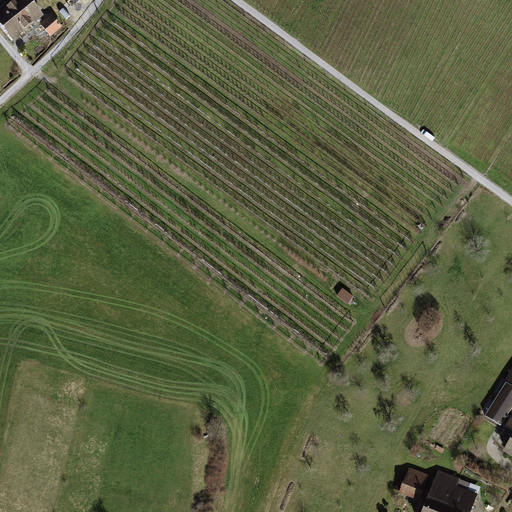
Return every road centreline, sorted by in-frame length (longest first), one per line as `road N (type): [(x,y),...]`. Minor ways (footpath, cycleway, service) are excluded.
road 1 (track): [(511,201),(236,0)]
road 2 (track): [(0,103),(100,0)]
